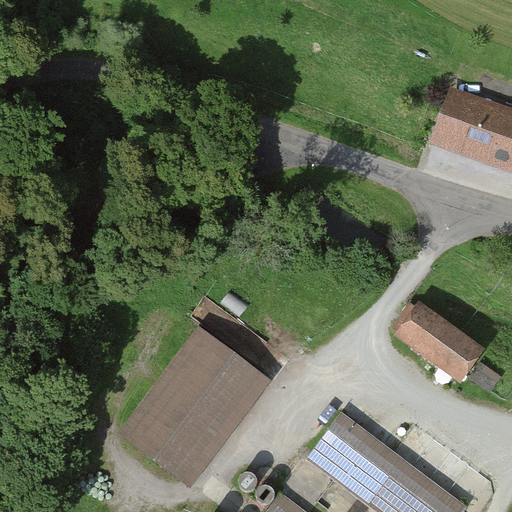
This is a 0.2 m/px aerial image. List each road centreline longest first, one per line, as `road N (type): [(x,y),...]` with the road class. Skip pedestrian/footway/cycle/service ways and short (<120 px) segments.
road 1 (track): [(456,200),(358,356),(495,438),(511,439)]
road 2 (unclassified): [(0,79),(90,65),(318,149)]
road 3 (unclassified): [(0,231),(318,149)]
road 4 (unclassified): [(318,149),(511,214)]
road 5 (track): [(358,356),(257,459)]
